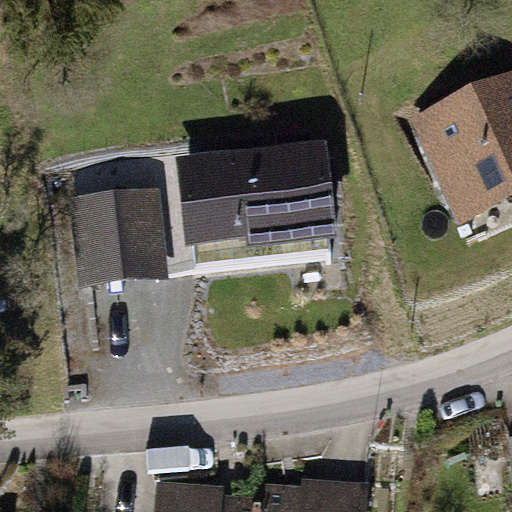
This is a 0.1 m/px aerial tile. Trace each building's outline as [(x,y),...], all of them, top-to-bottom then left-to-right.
[(511,94),(432,129),(470,216),(511,198),(511,94)] [(256,171),(266,262),(334,255),(324,164),(256,171)] [(188,178),(198,269),(266,262),(256,171),(188,178)] [(155,203),(81,210),(89,292),(163,284),(155,203)] [(266,509),(265,511),(369,511),(371,496),(308,491),(308,498),(264,495),(263,509),(266,509)] [(224,498),(163,492),(161,511),(265,511),(266,509),(263,509),(224,506),(224,498)]
